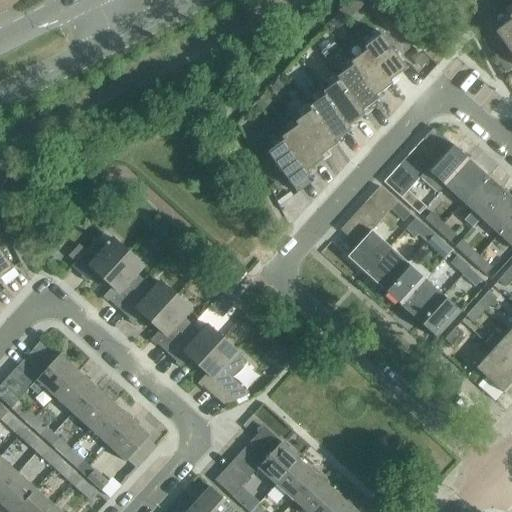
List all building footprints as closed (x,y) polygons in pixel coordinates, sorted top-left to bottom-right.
[(511,20),(495,32),(511,55),(511,20)] [(361,40),(368,50),(390,81),(407,69),(378,28),(361,40)] [(368,50),(351,62),(376,97),(392,85),(390,81),(368,50)] [(332,70),(340,81),(362,112),(378,100),(376,97),(351,62),(348,58),(332,70)] [(324,92),(327,96),(349,127),(364,115),(362,112),(340,81),(324,92)] [(310,108),(313,112),(334,142),(351,130),(349,127),(327,96),(310,108)] [(296,123),(298,126),(321,158),(337,146),(334,142),(313,112),(296,123)] [(282,137),(285,141),(307,173),(323,161),(321,158),(298,126),(282,137)] [(425,172),(420,178),(438,194),(445,187),(469,161),(434,129),(424,140),(441,155),(433,164),(427,171),(425,172)] [(416,148),(433,164),(441,155),(424,140),(416,148)] [(307,173),(285,141),(268,153),(293,187),(309,175),(307,173)] [(425,172),(427,171),(433,164),(416,148),(408,157),(425,172)] [(417,181),(425,172),(408,157),(401,165),(417,181)] [(445,187),(463,204),(488,177),(469,161),(445,187)] [(409,190),(417,181),(401,165),(392,174),(409,190)] [(408,191),(409,190),(392,174),(385,182),(402,198),(420,214),(426,208),(408,191)] [(472,228),(481,219),(505,193),(488,177),(463,204),(473,212),(464,221),(472,228)] [(380,187),(372,196),(390,212),(391,210),(404,221),(410,215),(380,187)] [(481,219),(499,236),(511,221),(511,199),(505,193),(481,219)] [(372,196),(365,204),(382,220),(390,212),(372,196)] [(365,204),(357,213),(374,229),(382,220),(365,204)] [(425,219),(439,232),(445,225),(432,212),(425,219)] [(357,213),(348,222),(366,238),(372,231),(373,231),(374,229),(357,213)] [(418,234),(428,244),(435,236),(415,219),(406,229),(415,237),(418,234)] [(511,221),(499,236),(511,247),(511,221)] [(341,231),(358,247),(366,238),(348,222),(341,231)] [(445,225),(439,232),(450,242),(456,235),(445,225)] [(0,278),(15,268),(1,249),(6,244),(0,231),(0,278)] [(348,258),(366,274),(390,247),(373,231),(372,231),(366,238),(358,247),(348,258)] [(435,236),(428,244),(444,258),(451,250),(435,236)] [(95,272),(104,280),(129,253),(114,239),(106,247),(98,239),(73,266),(88,280),(95,272)] [(455,247),(474,264),(481,256),(462,239),(455,247)] [(366,274),(384,291),(409,264),(390,247),(366,274)] [(105,296),(120,310),(146,282),(137,275),(144,267),(129,253),(104,280),(113,288),(105,296)] [(450,264),(463,276),(470,268),(457,256),(450,264)] [(481,256),(474,264),(486,275),(492,267),(481,256)] [(384,291),(402,307),(426,280),(409,264),(384,291)] [(470,268),(463,276),(475,287),(482,279),(470,268)] [(511,280),(511,271),(509,269),(498,280),(506,287),(511,280)] [(402,307),(420,323),(444,296),(426,280),(402,307)] [(143,315),(151,323),(176,297),(161,283),(154,290),(146,282),(120,310),(135,324),(143,315)] [(489,291),(477,304),(484,310),(496,297),(489,291)] [(444,296),(420,323),(438,340),(462,313),(444,296)] [(153,339),(168,353),(193,325),(185,318),(191,311),(176,297),(151,323),(160,331),(153,339)] [(484,310),(477,304),(466,316),(473,323),(484,310)] [(191,359),(199,366),(224,339),(209,325),(201,333),(193,325),(168,353),(183,367),(191,359)] [(445,340),(452,346),(464,334),(457,327),(445,340)] [(511,335),(511,334),(495,352),(511,367),(511,335)] [(200,382),(216,397),(226,406),(249,394),(233,379),(248,362),(224,339),(199,366),(207,374),(200,382)] [(276,342),(270,358),(287,365),(294,349),(276,342)] [(26,358),(43,374),(51,365),(34,349),(26,358)] [(511,367),(495,352),(478,370),(504,393),(511,384),(511,367)] [(37,380),(55,397),(78,370),(60,354),(51,365),(43,374),(37,380)] [(35,382),(37,380),(43,374),(26,358),(18,367),(35,382)] [(27,391),(35,382),(18,367),(10,375),(27,391)] [(55,397),(72,413),(96,387),(78,370),(55,397)] [(20,399),(27,391),(10,375),(3,384),(20,399)] [(0,399),(11,409),(20,399),(3,384),(0,386),(0,399)] [(72,413),(91,429),(114,403),(96,387),(72,413)] [(91,429),(109,445),(132,419),(114,403),(91,429)] [(16,414),(29,425),(36,417),(23,406),(16,414)] [(6,425),(19,437),(26,429),(14,417),(6,425)] [(36,417),(29,425),(41,435),(48,428),(36,417)] [(127,462),(128,461),(137,469),(156,447),(147,439),(151,436),(132,419),(109,445),(127,462)] [(26,429),(19,437),(31,448),(38,440),(26,429)] [(51,445),(65,457),(72,450),(58,437),(51,445)] [(265,462),(273,453),(255,437),(248,446),(265,462)] [(265,475),(276,485),(300,459),(282,442),(273,453),(265,462),(257,471),(239,455),(232,464),(249,479),(251,477),(257,483),(265,475)] [(248,446),(239,455),(257,471),(265,462),(248,446)] [(42,458),(54,469),(61,461),(49,450),(42,458)] [(72,450),(65,457),(76,468),(83,460),(72,450)] [(0,457),(0,492),(18,473),(0,457)] [(276,485),(294,502),(318,475),(300,459),(276,485)] [(61,461),(54,469),(67,481),(74,473),(61,461)] [(241,488),(249,479),(232,464),(225,472),(241,488)] [(90,479),(101,490),(108,482),(97,472),(90,479)] [(233,497),(241,488),(225,472),(216,481),(233,497)] [(0,492),(0,504),(8,511),(16,511),(36,490),(18,473),(0,492)] [(294,502),(304,511),(317,511),(336,492),(318,475),(294,502)] [(79,490),(91,501),(97,495),(85,484),(79,490)] [(211,488),(194,505),(201,511),(236,511),(211,488)] [(16,511),(48,511),(54,506),(36,490),(16,511)] [(317,511),(349,511),(354,508),(336,492),(317,511)] [(238,502),(248,511),(251,511),(257,506),(245,494),(238,502)]
